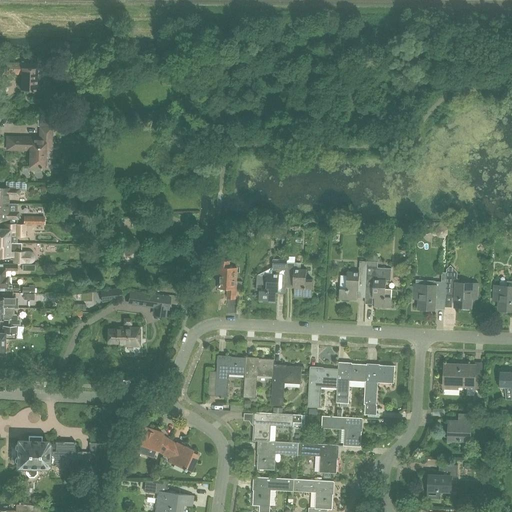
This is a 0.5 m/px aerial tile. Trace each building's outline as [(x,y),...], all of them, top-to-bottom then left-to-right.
[(105,67),(119,67),(119,56),(105,56),(105,67)] [(0,74),(17,75),(22,75),(22,90),(32,91),(32,92),(33,92),(33,94),(34,100),(39,98),(40,99),(44,98),(40,85),(40,76),(43,76),(44,68),(37,68),(37,64),(0,62),(0,74)] [(51,144),(51,128),(40,128),(40,138),(8,137),(8,146),(25,147),(25,151),(30,151),(30,167),(44,167),(45,143),(51,144)] [(19,195),(19,189),(25,189),(26,182),(7,182),(7,189),(0,188),(0,203),(17,204),(8,204),(8,195),(19,195)] [(0,218),(18,219),(19,213),(17,213),(17,204),(0,203),(0,218)] [(45,224),(45,216),(24,216),(24,224),(25,224),(45,224)] [(120,227),(119,218),(109,219),(110,228),(120,227)] [(0,229),(0,242),(10,243),(10,236),(25,236),(25,224),(6,224),(6,229),(0,229)] [(21,243),(0,243),(0,256),(15,256),(15,262),(25,262),(25,252),(21,252),(21,243)] [(257,279),(256,290),(259,290),(259,300),(276,301),(276,293),(277,293),(286,293),(286,287),(287,274),(288,262),(288,259),(287,259),(273,258),(273,267),(267,270),(267,275),(257,275),(257,279)] [(235,298),(237,268),(228,267),(229,260),(220,260),(219,289),(229,290),(228,298),(235,298)] [(367,281),(368,261),(361,261),(360,261),(359,272),(347,272),(347,275),(341,275),(340,289),(339,298),(357,299),(357,297),(357,291),(357,290),(359,290),(359,280),(366,281),(367,281)] [(378,262),(368,261),(366,285),(374,286),(373,298),(375,298),(374,307),(391,308),(392,290),(386,289),(387,281),(391,281),(392,268),(378,268),(378,262)] [(288,262),(287,274),(296,275),(295,288),(294,296),(312,297),(313,279),(306,279),(307,269),(301,269),(301,268),(302,263),(296,262),(295,262),(288,262)] [(11,277),(11,270),(17,270),(18,264),(0,263),(0,277),(12,277),(11,277)] [(458,278),(457,278),(458,271),(451,264),(447,268),(447,271),(445,299),(445,307),(453,307),(453,295),(453,290),(457,290),(456,307),(469,308),(470,298),(477,298),(478,282),(458,280),(458,278)] [(435,280),(427,280),(427,285),(415,284),(414,298),(420,299),(420,308),(434,309),(435,292),(438,293),(438,298),(445,299),(447,271),(442,271),(442,281),(435,281),(435,280)] [(12,284),(12,277),(0,277),(0,289),(19,290),(19,284),(12,284)] [(511,280),(507,280),(507,286),(495,286),(494,300),(500,301),(500,310),(511,310),(511,280)] [(126,287),(100,290),(101,297),(102,301),(110,300),(121,293),(121,294),(127,290),(126,287)] [(141,293),(132,291),(130,303),(140,305),(141,293)] [(154,295),(152,307),(155,307),(165,308),(168,309),(170,297),(154,295)] [(3,297),(0,297),(0,308),(13,308),(18,308),(18,298),(3,297)] [(19,315),(13,314),(13,308),(0,308),(0,319),(9,320),(9,324),(21,325),(21,320),(18,319),(19,315)] [(124,345),(134,345),(140,345),(140,328),(131,328),(131,324),(131,318),(124,318),(124,324),(125,324),(125,328),(107,328),(107,342),(124,343),(124,345)] [(17,339),(17,327),(4,326),(4,333),(0,333),(0,350),(5,351),(5,339),(17,339)] [(231,372),(245,372),(246,357),(219,356),(217,375),(210,375),(209,395),(216,395),(216,396),(230,396),(231,372)] [(258,373),(273,374),(274,365),(275,359),(246,357),(245,372),(244,397),(256,398),(258,373)] [(339,362),(338,368),(337,386),(337,402),(341,403),(340,406),(348,407),(348,403),(350,403),(351,378),(366,379),(367,364),(339,362)] [(396,365),(367,364),(366,379),(364,404),(366,404),(365,414),(377,415),(378,404),(379,382),(395,383),(396,365)] [(301,384),(302,366),(274,365),(273,374),(271,405),(284,405),(286,383),(301,384)] [(475,365),(475,366),(444,365),(444,387),(461,388),(461,385),(473,386),(473,390),(482,390),(483,373),(483,365),(475,365)] [(322,385),(337,386),(338,368),(310,367),(308,407),(321,407),(322,385)] [(511,372),(499,372),(499,387),(511,388),(511,393),(511,372)] [(253,441),(259,441),(268,441),(269,424),(294,425),(295,414),(254,412),(253,441)] [(361,446),(363,417),(322,415),(322,427),(346,428),(345,445),(361,446)] [(471,440),(472,415),(460,415),(460,422),(450,421),(449,440),(461,440),(461,439),(471,440)] [(137,445),(138,445),(136,450),(152,456),(155,449),(157,449),(164,454),(169,440),(162,436),(163,433),(144,427),(139,443),(137,442),(137,445)] [(20,470),(27,471),(26,473),(29,477),(34,477),(37,474),(37,467),(47,467),(49,465),(83,466),(83,452),(76,451),(76,442),(55,442),(55,451),(49,451),(49,443),(47,442),(42,442),(42,437),(29,436),(29,441),(19,441),(19,444),(17,444),(16,446),(16,449),(18,451),(19,451),(19,457),(17,457),(16,459),(16,462),(18,464),(18,467),(21,467),(20,470)] [(176,444),(169,440),(164,454),(171,458),(170,461),(184,467),(183,469),(186,470),(186,468),(191,471),(198,455),(191,452),(192,450),(177,442),(176,444)] [(274,452),(298,453),(299,442),(268,441),(259,441),(258,468),(273,469),(274,452)] [(322,454),(322,472),(337,473),(338,444),(299,442),(298,453),(322,454)] [(458,477),(459,465),(443,464),(443,476),(430,476),(429,498),(439,498),(439,490),(451,491),(452,477),(458,477)] [(270,488),(294,489),(294,478),(255,476),(253,505),(269,506),(270,488)] [(334,480),(294,478),(294,489),(318,491),(317,508),(309,507),(308,511),(327,511),(328,509),(332,509),(334,480)] [(182,511),(183,504),(192,505),(193,494),(167,492),(168,480),(145,479),(144,492),(158,493),(155,511),(182,511)]
